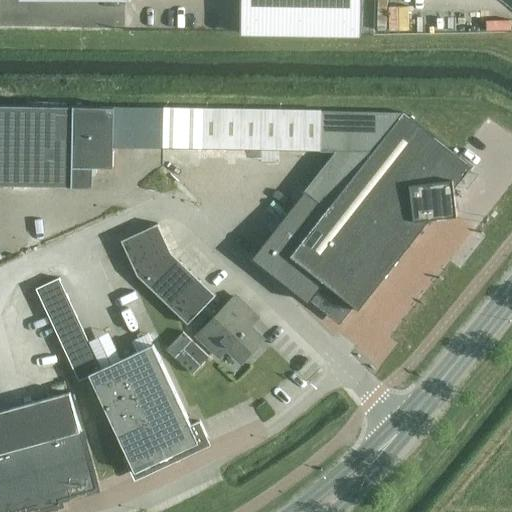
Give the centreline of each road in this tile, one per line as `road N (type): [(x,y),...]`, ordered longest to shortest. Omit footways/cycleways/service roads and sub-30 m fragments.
road 1 (secondary): [(405,426),(511,293)]
road 2 (secondary): [(405,426),(288,511)]
